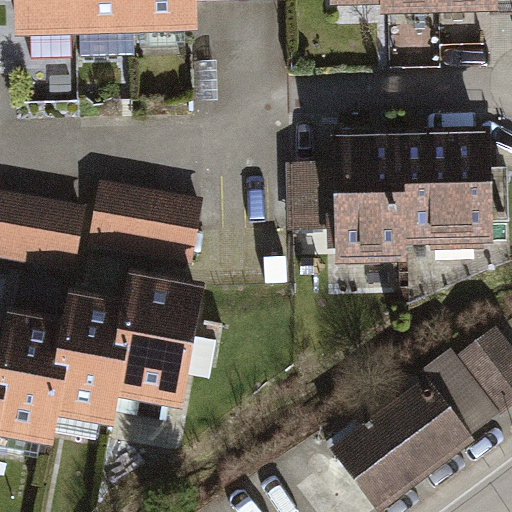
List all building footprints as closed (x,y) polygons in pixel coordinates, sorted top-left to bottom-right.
[(77,41),(75,0),(16,0),(17,43),(77,41)] [(135,40),(133,0),(75,0),(77,41),(135,40)] [(133,0),(135,40),(193,38),(192,5),(192,0),(133,0)] [(449,18),(448,0),(387,0),(388,6),(388,19),(449,18)] [(511,0),(448,0),(449,18),(511,17),(511,0)] [(70,78),(52,78),(52,97),(71,96),(70,78)] [(492,135),(400,137),(403,254),(492,251),(491,229),(509,228),(508,173),(493,174),(492,135)] [(333,138),(334,166),(335,232),(336,271),(403,270),(403,254),(400,137),(333,138)] [(290,233),(335,232),(334,166),(289,167),(290,233)] [(102,182),(90,247),(192,266),(204,201),(102,182)] [(0,259),(73,274),(86,210),(0,192),(0,259)] [(205,295),(137,282),(133,308),(115,405),(183,417),(205,295)] [(133,308),(74,298),(69,327),(51,425),(110,435),(115,405),(133,308)] [(69,327),(6,316),(1,344),(0,346),(0,447),(45,455),(51,425),(69,327)] [(511,352),(497,334),(456,365),(497,419),(511,408),(511,352)] [(427,384),(470,440),(497,419),(456,365),(450,357),(422,377),(427,384)] [(333,455),(376,511),(386,511),(474,446),(470,440),(427,384),(333,455)]
